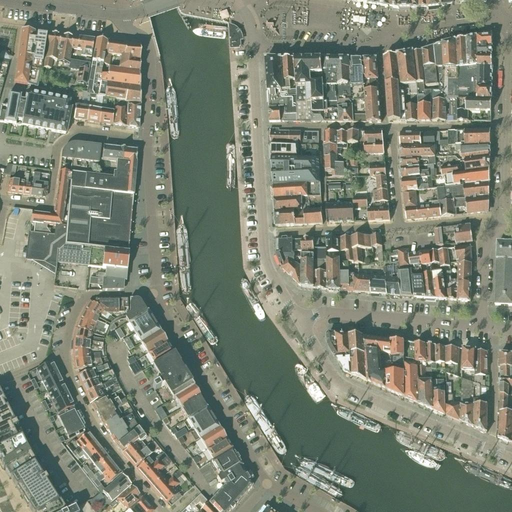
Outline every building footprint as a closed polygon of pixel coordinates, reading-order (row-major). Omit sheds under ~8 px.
[(399,9),(399,0),(389,0),(390,7),(399,9)] [(399,0),(399,9),(411,9),(411,0),(399,0)] [(411,0),(411,9),(419,8),(419,0),(411,0)] [(356,36),(373,37),(374,25),(356,25),(356,36)] [(235,27),(231,26),(232,48),(241,47),(241,40),(242,40),(242,36),(240,32),(238,29),(235,27)] [(38,88),(39,84),(41,73),(43,63),(47,34),(35,32),(21,30),(18,56),(16,70),(14,83),(27,85),(27,86),(38,88)] [(53,60),(57,60),(62,36),(49,34),(45,59),(45,58),(43,68),(52,69),(53,60)] [(484,37),(478,38),(478,48),(477,48),(477,57),(492,57),(492,37),(490,34),(486,35),(484,37)] [(57,60),(57,62),(70,63),(68,69),(79,71),(76,83),(87,85),(90,70),(91,63),(70,61),(72,50),(74,37),(62,36),(57,60)] [(92,58),(94,40),(74,37),(72,50),(81,51),(80,56),(92,58)] [(477,38),(467,40),(457,42),(457,101),(466,101),(466,100),(491,101),(492,88),(492,68),(477,67),(477,57),(477,48),(478,48),(478,38),(477,38)] [(103,65),(104,65),(108,42),(96,41),(92,62),(87,92),(91,93),(98,96),(101,81),(102,74),(103,64),(103,65)] [(123,44),(108,42),(104,65),(110,66),(111,56),(121,57),(123,44)] [(457,42),(456,42),(443,45),(445,85),(438,86),(438,91),(431,91),(431,100),(447,100),(451,100),(454,101),(457,101),(457,42)] [(119,68),(140,71),(139,46),(123,44),(121,57),(119,68)] [(438,85),(438,86),(445,85),(443,45),(434,48),(437,70),(439,69),(440,73),(437,73),(438,85)] [(437,70),(434,48),(423,52),(427,87),(438,85),(437,73),(437,70)] [(417,94),(417,96),(424,96),(424,91),(424,73),(421,52),(414,53),(417,75),(416,75),(417,94)] [(417,94),(416,75),(413,53),(398,56),(402,95),(410,94),(417,94)] [(398,56),(384,58),(389,121),(401,121),(400,107),(399,95),(402,95),(398,56)] [(492,57),(477,57),(477,67),(492,68),(492,57)] [(285,122),(297,122),(295,90),(291,91),(284,91),(282,60),(266,59),(268,92),(269,108),(284,107),(285,122)] [(294,60),(295,81),(296,90),(295,90),(297,122),(312,123),(325,123),(323,84),(322,59),(295,60),(294,60)] [(323,84),(325,123),(338,123),(337,105),(340,105),(351,104),(351,102),(352,101),(349,60),(349,59),(322,59),(323,84)] [(365,91),(379,91),(377,59),(363,60),(365,91)] [(0,94),(9,62),(0,60),(0,94)] [(294,60),(282,60),(284,91),(291,91),(290,82),(295,81),(294,60)] [(366,101),(365,91),(363,60),(352,60),(349,60),(352,101),(366,101)] [(102,74),(101,81),(107,82),(140,87),(140,72),(140,71),(119,68),(119,69),(109,67),(108,75),(102,74)] [(98,96),(103,97),(107,98),(123,101),(128,102),(141,103),(140,87),(107,82),(101,81),(98,96)] [(67,91),(52,88),(51,91),(51,93),(66,96),(67,91)] [(379,91),(365,91),(366,101),(366,110),(380,109),(379,91)] [(417,96),(418,106),(419,122),(431,122),(431,107),(431,100),(431,91),(424,91),(424,96),(417,96)] [(90,99),(91,93),(87,92),(82,92),(81,106),(80,106),(76,105),(74,119),(87,121),(89,108),(90,99)] [(25,101),(20,100),(3,97),(0,112),(0,122),(66,134),(71,109),(68,108),(70,101),(26,93),(25,101)] [(94,108),(89,108),(87,121),(100,123),(103,97),(98,96),(91,93),(90,99),(95,99),(94,108)] [(100,123),(113,125),(114,112),(106,110),(107,98),(103,97),(100,123)] [(447,100),(431,100),(431,107),(433,107),(432,122),(446,122),(446,118),(447,100)] [(126,127),(128,102),(123,101),(122,109),(114,108),(114,112),(113,125),(126,127)] [(458,122),(468,122),(468,111),(491,112),(491,102),(466,101),(457,101),(458,122)] [(141,103),(128,102),(126,127),(139,130),(141,103)] [(340,107),(340,105),(337,105),(338,123),(353,123),(353,117),(352,106),(340,107)] [(418,122),(419,122),(418,106),(405,106),(407,121),(418,122)] [(270,123),(285,122),(284,107),(269,108),(270,123)] [(381,123),(380,109),(366,110),(367,117),(367,123),(381,123)] [(271,145),(290,145),(290,132),(279,132),(279,129),(270,129),(271,145)] [(358,133),(349,133),(348,144),(359,144),(359,138),(363,138),(363,130),(358,130),(358,133)] [(376,133),(365,133),(365,142),(383,142),(382,130),(376,130),(376,133)] [(459,132),(455,132),(448,132),(448,141),(439,142),(439,133),(434,133),(424,134),(424,145),(435,145),(435,142),(439,142),(440,147),(456,146),(490,145),(491,132),(487,132),(486,131),(485,131),(484,132),(473,132),(472,131),(470,131),(470,132),(461,132),(459,132)] [(290,132),(290,145),(301,146),(319,146),(318,133),(309,132),(290,132)] [(324,145),(337,146),(337,132),(324,132),(324,145)] [(337,146),(337,155),(341,155),(341,149),(343,149),(348,149),(348,144),(349,133),(337,132),(337,146)] [(413,147),(413,133),(400,133),(400,147),(413,147)] [(421,133),(413,133),(413,147),(421,147),(421,133)] [(365,155),(384,155),(383,142),(365,142),(365,155)] [(83,145),(74,144),(74,146),(71,171),(80,172),(83,145)] [(65,148),(65,152),(62,152),(60,170),(71,171),(74,146),(69,145),(65,148)] [(88,173),(92,146),(83,145),(80,172),(88,173)] [(301,146),(290,145),(271,145),(272,159),(319,160),(319,146),(301,146)] [(337,156),(337,155),(337,146),(324,145),(325,156),(337,156)] [(462,160),(490,157),(490,145),(456,146),(456,152),(461,151),(462,160)] [(89,173),(89,169),(93,169),(93,163),(99,164),(100,147),(92,146),(88,173),(89,173)] [(114,173),(114,178),(121,178),(121,174),(127,175),(127,171),(136,171),(136,164),(137,151),(103,147),(102,161),(117,162),(116,173),(114,173)] [(421,147),(413,147),(400,147),(400,158),(428,158),(435,157),(435,147),(421,147)] [(326,172),(333,172),(333,178),(345,177),(344,163),(338,163),(337,156),(325,156),(326,172)] [(435,157),(428,158),(400,158),(400,159),(400,168),(419,166),(420,166),(420,161),(428,161),(428,165),(427,166),(434,165),(435,165),(435,157)] [(490,170),(490,158),(465,161),(466,169),(462,169),(461,165),(441,168),(442,176),(444,176),(490,170)] [(319,160),(269,159),(271,185),(307,184),(307,185),(308,197),(322,197),(319,160)] [(434,177),(434,176),(434,165),(427,166),(428,171),(419,172),(419,166),(400,168),(402,178),(416,176),(416,178),(423,178),(427,178),(432,177),(434,177)] [(5,171),(3,170),(3,175),(10,176),(10,173),(12,166),(6,166),(5,171)] [(371,177),(376,177),(386,177),(385,166),(371,166),(371,177)] [(466,185),(490,182),(490,170),(444,176),(445,186),(460,185),(460,183),(465,183),(466,185)] [(136,172),(136,171),(127,171),(127,175),(121,174),(121,178),(114,178),(86,175),(86,174),(71,172),(70,185),(67,226),(64,226),(55,225),(55,226),(54,235),(50,235),(41,234),(34,233),(30,232),(30,233),(28,233),(25,260),(31,261),(54,276),(56,263),(88,266),(91,248),(129,252),(133,196),(135,179),(134,179),(135,172),(136,172)] [(60,171),(58,183),(68,184),(70,172),(60,171)] [(22,195),(30,196),(32,183),(27,182),(28,177),(33,177),(34,173),(25,172),(25,178),(24,178),(24,182),(22,195)] [(387,190),(386,177),(376,177),(378,191),(387,190)] [(402,180),(403,192),(416,191),(433,189),(432,177),(427,178),(427,185),(424,185),(417,186),(416,178),(402,180)] [(6,193),(22,195),(24,182),(9,180),(6,193)] [(37,183),(32,183),(30,196),(46,198),(48,183),(38,182),(37,183)] [(68,184),(58,183),(56,196),(68,198),(70,185),(68,184)] [(438,202),(441,201),(489,197),(490,184),(463,186),(437,189),(438,202)] [(273,187),(274,199),(308,198),(308,197),(307,185),(273,187)] [(387,190),(378,191),(373,191),(374,202),(380,202),(384,202),(388,202),(387,190)] [(441,201),(438,202),(429,202),(429,206),(417,207),(416,191),(403,192),(407,221),(441,217),(441,201)] [(55,209),(66,210),(68,198),(56,196),(55,209)] [(322,197),(308,197),(308,198),(274,199),(275,213),(303,211),(315,210),(314,204),(322,203),(322,197)] [(489,197),(441,201),(441,217),(442,218),(457,216),(457,208),(467,207),(467,215),(489,212),(489,197)] [(353,199),(354,204),(354,210),(367,210),(367,208),(370,208),(370,203),(367,203),(367,198),(353,199)] [(374,210),(368,210),(368,222),(390,221),(389,204),(384,204),(384,202),(380,202),(380,204),(374,204),(374,210)] [(327,223),(336,223),(336,204),(327,205),(327,223)] [(336,204),(336,223),(345,222),(345,204),(336,204)] [(354,222),(354,210),(354,204),(345,204),(345,222),(354,222)] [(64,226),(66,210),(55,209),(54,214),(53,215),(56,220),(55,225),(64,226)] [(304,226),(323,225),(322,210),(315,210),(303,211),(304,226)] [(304,226),(303,211),(275,213),(276,227),(304,226)] [(34,233),(41,234),(44,214),(32,213),(31,225),(33,225),(35,226),(35,230),(34,233)] [(44,214),(41,234),(50,235),(51,230),(47,229),(47,225),(55,226),(55,225),(56,220),(53,215),(52,215),(44,214)] [(456,244),(473,243),(471,226),(435,230),(437,247),(444,246),(443,235),(455,234),(456,244)] [(382,263),(382,247),(381,236),(371,237),(373,248),(377,248),(378,263),(382,263)] [(354,262),(354,263),(363,263),(362,249),(372,248),(373,248),(371,237),(352,238),(353,249),(354,262)] [(277,254),(293,254),(293,251),(292,240),(292,238),(276,239),(277,254)] [(328,252),(340,252),(339,244),(339,238),(327,238),(327,249),(328,249),(328,252)] [(347,262),(348,262),(354,262),(353,249),(352,238),(341,238),(341,252),(346,252),(347,262)] [(302,240),(295,240),(292,240),(293,251),(302,251),(302,255),(306,255),(306,252),(314,251),(314,249),(314,239),(302,240)] [(503,244),(498,244),(497,262),(511,261),(511,244),(511,242),(503,241),(503,244)] [(459,265),(472,264),(471,247),(455,249),(456,262),(460,261),(459,265)] [(91,248),(88,266),(97,268),(106,268),(125,271),(127,271),(129,252),(91,248)] [(314,250),(314,260),(314,288),(326,290),(326,271),(325,271),(325,260),(327,260),(327,253),(327,250),(314,250)] [(391,267),(394,267),(398,267),(402,297),(415,298),(409,255),(409,250),(389,253),(391,267)] [(448,250),(439,251),(441,268),(445,268),(450,267),(448,250)] [(430,252),(431,263),(438,262),(437,251),(430,252)] [(326,271),(326,290),(340,292),(340,276),(340,262),(340,252),(328,252),(327,253),(327,260),(325,260),(325,271),(326,271)] [(431,263),(430,252),(421,253),(422,266),(431,265),(431,263)] [(426,299),(423,276),(421,266),(422,266),(421,253),(409,255),(415,298),(426,299)] [(289,260),(293,263),(294,261),(295,255),(293,255),(293,254),(277,254),(276,254),(282,269),(283,269),(287,263),(289,260)] [(302,261),(301,268),(301,287),(314,288),(314,260),(306,259),(306,261),(302,261)] [(287,263),(283,269),(300,286),(301,287),(301,268),(293,263),(289,260),(287,263)] [(511,261),(497,262),(495,306),(511,306),(511,261)] [(354,293),(354,275),(349,275),(348,262),(347,262),(340,262),(340,276),(340,292),(350,292),(354,293)] [(471,276),(472,264),(459,265),(458,281),(458,284),(471,284),(471,276)] [(398,267),(394,267),(394,274),(388,274),(388,273),(387,268),(384,268),(385,277),(386,277),(388,295),(401,297),(402,297),(398,267)] [(125,271),(106,268),(105,274),(93,274),(91,273),(90,278),(96,279),(96,278),(98,279),(124,281),(125,271)] [(443,278),(446,278),(445,273),(446,272),(445,268),(441,268),(441,272),(433,274),(436,300),(447,300),(443,278)] [(433,274),(423,276),(426,299),(436,300),(433,274)] [(354,293),(371,294),(371,276),(369,276),(354,275),(354,293)] [(371,276),(371,294),(388,295),(386,277),(385,277),(371,276)] [(452,277),(446,278),(443,278),(447,300),(457,301),(458,284),(458,281),(453,281),(452,277)] [(102,285),(102,291),(121,291),(122,281),(124,281),(98,279),(96,278),(96,279),(90,278),(90,283),(102,285)] [(471,303),(471,284),(458,284),(457,301),(471,303)] [(91,300),(90,301),(111,315),(112,314),(116,313),(124,313),(124,308),(128,308),(127,299),(93,300),(91,300)] [(146,312),(138,299),(130,299),(130,313),(125,319),(128,323),(146,312)] [(84,310),(100,318),(102,315),(107,319),(110,315),(111,316),(111,315),(90,301),(90,302),(84,310)] [(98,321),(100,318),(84,310),(80,317),(80,319),(106,330),(108,326),(106,325),(98,321)] [(146,312),(128,323),(134,333),(154,321),(148,310),(146,312)] [(76,329),(93,334),(94,330),(105,334),(106,330),(80,319),(79,321),(76,329)] [(154,321),(134,333),(141,344),(161,332),(154,321)] [(92,338),(93,334),(76,329),(74,337),(74,339),(103,344),(103,340),(97,339),(92,338)] [(124,337),(119,329),(115,332),(120,340),(124,337)] [(161,332),(141,344),(147,354),(167,342),(161,332)] [(328,347),(330,350),(334,356),(338,356),(336,334),(329,333),(327,336),(328,347)] [(346,355),(350,354),(349,336),(336,334),(338,356),(346,355)] [(349,336),(350,354),(350,355),(365,355),(365,351),(364,338),(349,336)] [(133,348),(127,338),(123,341),(129,351),(133,348)] [(364,338),(365,351),(379,353),(378,339),(364,338)] [(73,350),(90,350),(90,346),(99,348),(102,348),(103,344),(74,339),(74,342),(73,350)] [(378,339),(379,353),(380,353),(391,354),(391,341),(378,339)] [(404,367),(404,342),(391,341),(391,354),(392,366),(404,367)] [(167,342),(147,354),(153,365),(173,353),(167,342)] [(404,342),(404,367),(404,398),(419,404),(419,381),(418,368),(416,368),(416,363),(415,344),(404,342)] [(425,345),(415,344),(416,363),(426,363),(425,345)] [(425,345),(426,363),(427,363),(427,364),(432,364),(432,370),(436,370),(436,346),(425,345)] [(436,346),(436,370),(436,364),(441,364),(442,369),(445,369),(445,364),(446,364),(445,348),(436,346)] [(445,348),(446,364),(454,365),(453,371),(450,371),(449,374),(457,377),(459,349),(445,348)] [(90,355),(90,350),(73,350),(74,358),(74,360),(100,358),(99,354),(90,355)] [(476,351),(463,350),(462,373),(475,374),(476,351)] [(365,351),(365,355),(367,382),(386,390),(386,373),(382,373),(380,353),(379,353),(365,351)] [(475,376),(474,383),(480,385),(485,387),(485,381),(483,381),(483,377),(488,377),(487,352),(476,351),(475,374),(475,376)] [(173,353),(153,365),(152,366),(161,380),(152,386),(155,390),(164,385),(173,400),(174,399),(194,387),(173,353)] [(352,376),(350,355),(350,354),(346,355),(346,357),(335,358),(343,371),(346,373),(352,376)] [(498,360),(498,367),(511,368),(511,354),(500,354),(500,360),(498,360)] [(367,382),(365,355),(350,355),(352,376),(367,382)] [(135,362),(133,357),(126,361),(129,366),(135,362)] [(100,358),(74,360),(74,362),(76,371),(92,367),(92,364),(95,363),(96,367),(103,364),(100,359),(100,358)] [(128,366),(134,377),(142,372),(136,362),(128,366)] [(392,372),(391,362),(385,363),(385,367),(382,367),(383,373),(392,372)] [(42,383),(57,375),(52,364),(36,372),(42,383)] [(81,385),(96,378),(94,374),(103,370),(101,366),(77,375),(81,385)] [(404,398),(404,367),(392,366),(392,373),(386,373),(386,390),(404,398)] [(426,367),(419,367),(419,379),(427,379),(426,367)] [(511,368),(498,367),(498,369),(500,370),(501,374),(498,374),(498,379),(501,379),(511,378),(511,368)] [(115,379),(111,372),(106,374),(108,378),(111,380),(115,379)] [(86,394),(100,386),(99,383),(108,378),(106,374),(96,378),(81,385),(86,394)] [(63,386),(57,375),(42,383),(47,394),(63,386)] [(501,384),(511,387),(511,378),(501,379),(501,384)] [(474,428),(474,383),(469,381),(469,382),(461,380),(461,390),(461,403),(461,422),(474,428)] [(100,386),(86,394),(91,404),(105,396),(103,391),(114,385),(111,381),(104,384),(104,385),(100,386)] [(419,404),(433,410),(432,381),(419,381),(419,404)] [(445,416),(445,393),(438,394),(437,386),(445,386),(444,381),(432,381),(433,410),(445,416)] [(480,385),(474,383),(474,428),(479,430),(480,432),(484,434),(486,433),(487,433),(487,406),(489,402),(489,389),(485,387),(480,385)] [(446,384),(446,399),(447,400),(447,416),(461,422),(461,403),(453,403),(453,395),(451,395),(451,384),(446,384)] [(511,387),(501,384),(501,395),(501,402),(498,402),(498,414),(500,414),(500,412),(507,413),(507,412),(508,412),(508,396),(511,396),(511,387)] [(68,397),(63,386),(47,394),(52,405),(68,397)] [(194,387),(174,399),(181,409),(201,397),(194,387)] [(13,429),(18,427),(0,390),(0,455),(2,455),(4,459),(1,460),(5,469),(30,453),(22,437),(17,439),(13,429)] [(58,416),(73,408),(68,397),(52,405),(58,416)] [(201,397),(181,409),(187,419),(207,407),(201,397)] [(92,406),(97,415),(113,406),(113,407),(120,402),(118,398),(111,403),(107,398),(92,406)] [(120,402),(113,407),(113,406),(97,415),(103,425),(119,415),(116,411),(127,404),(124,400),(120,402)] [(207,407),(187,419),(193,430),(213,418),(207,407)] [(63,428),(80,419),(74,408),(73,408),(58,416),(57,416),(63,428)] [(500,412),(500,414),(499,431),(499,439),(509,443),(510,427),(511,427),(511,412),(508,413),(508,412),(507,412),(507,413),(500,412)] [(124,425),(132,421),(130,419),(123,423),(119,415),(103,425),(109,434),(124,424),(124,425)] [(213,418),(193,430),(200,440),(220,428),(213,418)] [(87,431),(80,419),(63,428),(69,440),(87,431)] [(124,424),(109,434),(115,445),(130,434),(139,428),(136,423),(134,420),(132,421),(124,425),(124,424)] [(139,428),(130,434),(116,445),(122,453),(138,440),(140,442),(146,437),(139,427),(139,428)] [(220,428),(200,440),(206,451),(226,439),(220,428)] [(174,435),(177,440),(182,438),(187,435),(184,429),(174,435)] [(77,455),(95,441),(89,433),(76,442),(74,440),(66,445),(68,448),(76,443),(80,448),(74,452),(77,455)] [(226,439),(206,451),(212,461),(232,449),(226,439)] [(122,453),(129,460),(144,447),(140,442),(138,440),(122,453)] [(89,460),(102,449),(95,441),(77,455),(79,459),(85,455),(89,460)] [(144,447),(129,460),(135,468),(144,460),(151,453),(146,447),(145,448),(144,447)] [(84,471),(87,475),(90,472),(95,468),(108,457),(102,449),(89,460),(92,464),(84,471)] [(229,511),(246,494),(253,486),(241,467),(243,466),(232,449),(212,461),(211,462),(220,476),(217,478),(220,484),(223,482),(225,485),(211,500),(208,503),(216,511),(229,511)] [(30,453),(5,469),(6,470),(8,469),(13,476),(10,478),(17,488),(19,487),(24,494),(22,496),(23,498),(25,497),(30,504),(28,506),(31,511),(65,511),(67,511),(30,453)] [(136,469),(144,478),(167,458),(163,454),(160,456),(160,455),(155,460),(156,462),(157,462),(153,465),(149,460),(148,459),(136,469)] [(93,482),(115,465),(108,457),(95,468),(99,472),(94,476),(90,472),(87,475),(93,482)] [(151,487),(163,476),(159,471),(164,467),(165,469),(169,465),(171,463),(167,458),(144,478),(151,487)] [(121,473),(115,465),(93,482),(98,488),(101,485),(99,483),(104,479),(108,484),(121,473)] [(168,482),(163,476),(151,487),(159,495),(179,478),(182,476),(178,471),(171,477),(172,478),(168,482)] [(111,502),(131,485),(122,475),(103,492),(111,502)] [(179,478),(159,495),(167,504),(169,507),(181,497),(178,494),(174,489),(178,485),(180,486),(184,483),(180,479),(179,478)] [(112,509),(119,502),(124,508),(139,494),(132,486),(109,506),(112,509)] [(93,505),(103,497),(101,494),(90,502),(93,505)] [(216,511),(208,503),(199,495),(192,503),(196,506),(199,503),(202,506),(201,507),(203,509),(200,511),(216,511)] [(153,511),(154,511),(142,497),(128,509),(130,511),(153,511)]
